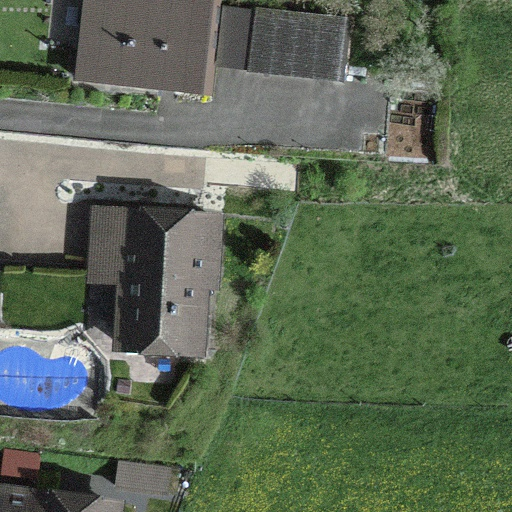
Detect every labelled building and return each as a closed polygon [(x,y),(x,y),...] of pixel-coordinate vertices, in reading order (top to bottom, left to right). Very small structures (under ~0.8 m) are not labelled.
[(119,79),(206,91),(217,0),(80,0),(71,67),(120,73),(119,79)] [(346,17),(256,6),(250,66),(339,77),(346,17)] [(97,212),(93,274),(125,276),(121,343),(197,348),(201,281),(212,282),(215,219),(97,212)] [(115,486),(165,492),(167,467),(118,461),(115,486)] [(0,511),(34,511),(36,497),(0,492),(0,511)] [(113,511),(115,507),(36,497),(34,511),(113,511)]
